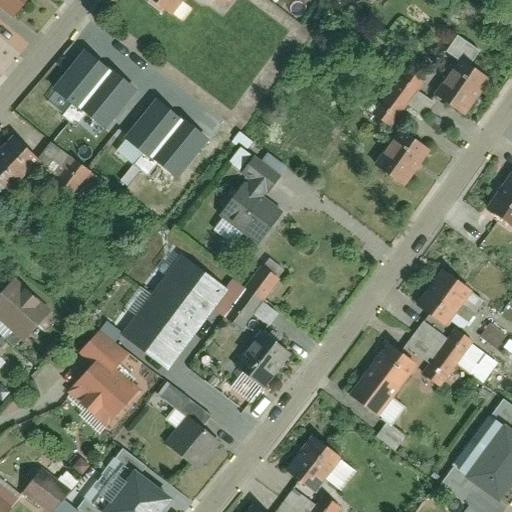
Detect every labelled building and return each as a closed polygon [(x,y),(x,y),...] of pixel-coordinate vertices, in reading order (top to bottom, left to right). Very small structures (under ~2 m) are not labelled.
[(8,0),(0,0),(0,7),(1,8),(8,0)] [(152,0),(162,7),(164,5),(175,13),(184,0),(152,0)] [(456,35),(448,47),(471,62),(479,51),(456,35)] [(450,49),(425,85),(457,106),(482,70),(450,49)] [(86,53),(55,90),(79,110),(80,108),(110,72),(86,53)] [(411,81),(415,74),(395,59),(363,103),(384,118),(401,94),(418,107),(428,94),(411,81)] [(111,71),(110,72),(80,108),(105,128),(135,91),(111,71)] [(157,102),(126,140),(151,159),(152,157),(181,121),(157,102)] [(182,120),(181,121),(152,157),(176,177),(207,140),(182,120)] [(397,178),(422,141),(390,120),(365,156),(397,178)] [(100,138),(82,124),(71,139),(67,136),(61,145),(42,131),(32,143),(36,156),(50,167),(44,175),(62,189),(64,186),(75,194),(95,168),(84,159),(89,153),(99,160),(108,149),(98,141),(100,138)] [(5,125),(0,129),(0,181),(2,183),(32,150),(5,125)] [(239,171),(249,155),(239,148),(229,164),(239,171)] [(214,218),(257,249),(286,209),(266,195),(284,170),(256,150),(241,171),(246,175),(214,218)] [(503,162),(483,191),(511,211),(511,157),(507,165),(503,162)] [(305,301),(330,266),(286,235),(273,254),(286,264),(275,280),(305,301)] [(412,295),(441,316),(447,307),(463,319),(486,288),(441,255),(412,295)] [(225,290),(183,259),(154,298),(195,329),(225,290)] [(9,265),(0,274),(0,317),(16,333),(47,301),(9,265)] [(166,367),(195,329),(154,298),(125,336),(166,367)] [(430,347),(422,359),(439,372),(454,352),(481,371),(494,355),(482,346),(486,341),(452,317),(445,327),(422,310),(407,331),(430,347)] [(263,373),(287,343),(258,319),(251,328),(242,321),(235,330),(243,337),(234,349),(263,373)] [(87,352),(60,385),(104,421),(140,376),(113,354),(121,343),(92,320),(74,342),(87,352)] [(387,329),(345,383),(374,405),(376,402),(385,410),(389,413),(403,395),(390,384),(416,351),(387,329)] [(162,430),(194,459),(221,429),(200,411),(225,383),(204,364),(187,384),(168,368),(157,380),(175,396),(163,410),(172,418),(162,430)] [(389,413),(385,410),(373,426),(392,440),(404,424),(389,413)] [(511,433),(496,422),(459,472),(498,500),(511,483),(511,433)] [(312,424),(282,462),(308,482),(322,464),(339,477),(355,457),(312,424)] [(21,483),(60,511),(94,511),(103,500),(42,455),(21,483)] [(160,511),(171,499),(132,470),(99,511),(160,511)] [(328,511),(340,496),(320,482),(313,492),(291,476),(275,498),(284,505),(285,511),(328,511)] [(0,506),(11,494),(0,485),(0,506)] [(279,511),(252,491),(235,511),(279,511)]
